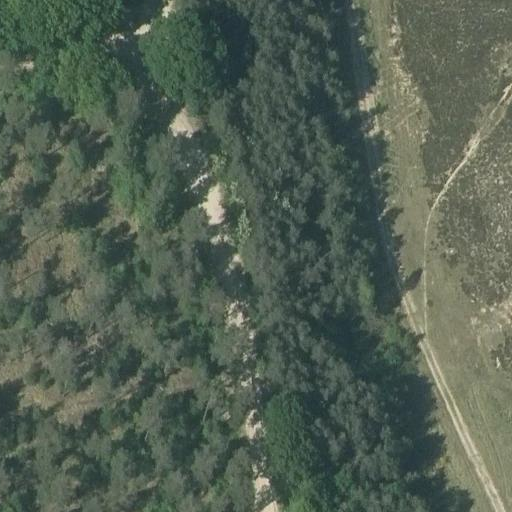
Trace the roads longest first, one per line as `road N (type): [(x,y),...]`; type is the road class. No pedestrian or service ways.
road 1 (track): [(134,52),(200,182),(261,511)]
road 2 (track): [(134,52),(0,71)]
